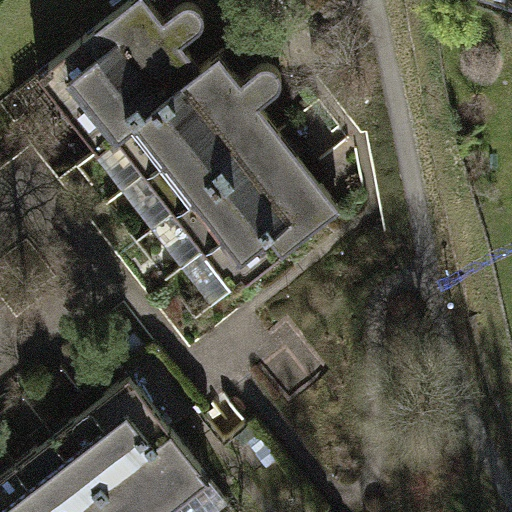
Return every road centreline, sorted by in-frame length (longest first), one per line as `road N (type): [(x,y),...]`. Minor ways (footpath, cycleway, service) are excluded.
road 1 (residential): [(0,207),(34,179),(118,288)]
road 2 (residential): [(118,288),(14,370)]
